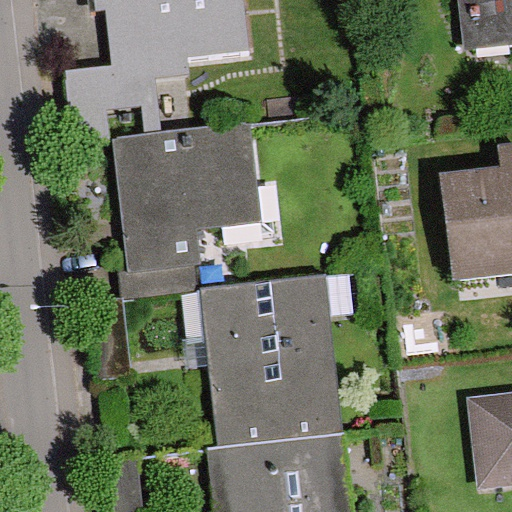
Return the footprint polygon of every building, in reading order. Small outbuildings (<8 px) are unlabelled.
[(92,0),(93,6),(109,5),(115,67),(69,71),(75,135),(113,132),(111,105),(145,102),(147,129),(161,128),(156,76),(189,73),(188,54),(247,48),(242,0),(92,0)] [(511,0),(465,0),(470,46),(511,41),(511,0)] [(147,129),(113,132),(125,268),(119,268),(122,296),(197,289),(195,263),(203,262),(200,223),(260,218),(251,120),(161,128),(147,129)] [(504,171),(449,177),(459,279),(511,273),(511,146),(501,147),(504,171)] [(334,262),(209,274),(225,433),(350,421),(334,262)] [(511,396),(474,400),(483,492),(511,489),(511,396)] [(359,511),(350,421),(225,433),(216,434),(223,511),(359,511)]
